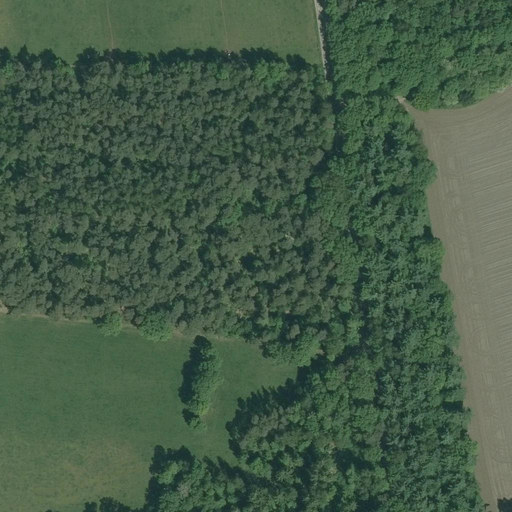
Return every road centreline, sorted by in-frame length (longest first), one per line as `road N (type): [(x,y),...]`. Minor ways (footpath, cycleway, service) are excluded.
road 1 (tertiary): [(393,511),(318,0)]
road 2 (track): [(332,103),(371,102),(466,53),(511,50)]
